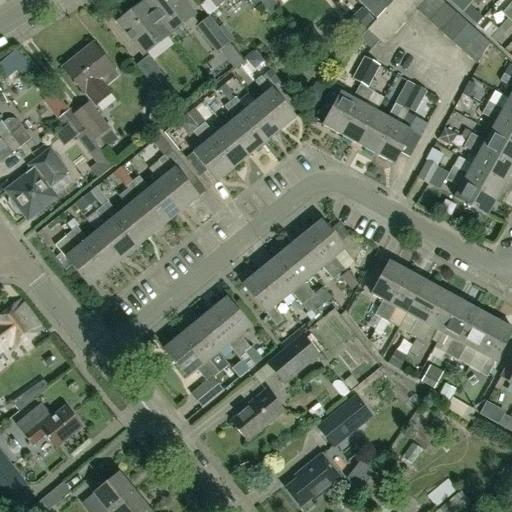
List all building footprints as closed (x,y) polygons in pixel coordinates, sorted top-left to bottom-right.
[(182,0),(148,0),(143,4),(168,35),(180,26),(186,33),(198,23),(193,16),(194,15),(182,0)] [(206,0),(198,6),(208,18),(218,9),(216,6),(223,0),(206,0)] [(386,8),(394,0),(358,0),(357,2),(375,19),(386,8)] [(425,0),(394,0),(386,8),(403,24),(416,11),(425,0)] [(444,3),(439,0),(425,0),(416,11),(428,22),(444,3)] [(473,1),(472,0),(462,0),(456,8),(462,13),(468,6),(473,1)] [(511,0),(510,0),(511,2),(501,14),(507,19),(511,13),(511,0)] [(455,14),(444,3),(428,22),(439,32),(455,14)] [(168,35),(143,4),(117,24),(141,56),(168,35)] [(466,17),(469,19),(475,13),(468,6),(462,13),(466,17)] [(403,24),(386,8),(375,19),(377,21),(393,35),(403,24)] [(357,36),(373,20),(362,9),(346,25),(357,36)] [(455,14),(439,32),(450,43),(467,25),(455,14)] [(230,46),(209,18),(196,28),(217,56),(230,46)] [(511,25),(511,23),(507,19),(491,39),(497,44),(511,25)] [(393,35),(377,21),(376,21),(366,32),(377,42),(382,47),(393,35)] [(490,22),(482,31),(489,37),(497,28),(490,22)] [(478,35),(467,25),(450,43),(462,53),(478,35)] [(366,32),(365,31),(357,39),(370,51),(377,42),(366,32)] [(488,44),(478,35),(462,53),(474,64),(488,44)] [(112,94),(105,86),(101,81),(114,70),(93,43),(62,68),(84,94),(85,94),(96,107),(112,94)] [(168,82),(148,56),(135,66),(156,92),(168,82)] [(375,74),(379,66),(379,65),(364,57),(352,80),(367,88),(375,74)] [(511,90),(508,99),(511,100),(511,65),(509,64),(499,82),(511,88),(511,90)] [(261,77),(270,88),(279,81),(270,70),(261,77)] [(255,102),(279,132),(296,119),(270,88),(261,77),(261,76),(254,82),(264,95),(255,102)] [(461,96),(469,100),(479,83),(471,78),(461,96)] [(401,94),(408,97),(414,86),(414,85),(407,81),(401,93),(401,94)] [(38,89),(45,98),(54,91),(47,82),(38,89)] [(340,135),(366,89),(360,85),(352,98),(343,93),(345,89),(333,83),(316,115),(325,120),(322,125),(340,135)] [(407,99),(402,107),(412,113),(424,92),(414,86),(408,97),(407,99)] [(279,132),(255,102),(246,110),(230,89),(223,94),(230,102),(264,144),(279,132)] [(366,89),(340,135),(358,145),(377,112),(365,106),(373,93),(366,89)] [(387,118),(377,112),(358,145),(376,155),(408,97),(401,94),(395,105),(394,104),(387,118)] [(488,101),(485,107),(511,122),(511,100),(508,99),(503,108),(488,101)] [(230,102),(223,107),(233,120),(224,127),(248,157),(264,144),(230,102)] [(118,140),(89,103),(73,115),(102,152),(118,140)] [(511,122),(485,107),(484,109),(477,105),(469,121),(490,132),(511,143),(511,122)] [(148,123),(165,126),(167,109),(151,106),(148,123)] [(420,136),(400,125),(408,112),(402,108),(376,155),(394,165),(400,154),(408,158),(418,141),(420,136)] [(194,109),(188,114),(232,169),(248,157),(224,127),(215,135),(194,109)] [(64,127),(75,118),(69,110),(58,118),(64,127)] [(232,169),(188,114),(176,123),(187,137),(192,133),(202,146),(192,154),(216,183),(232,169)] [(84,130),(75,118),(64,127),(73,139),(75,137),(84,130)] [(2,124),(0,121),(0,163),(31,139),(21,126),(15,120),(7,120),(2,124)] [(443,127),(437,138),(443,141),(450,141),(455,133),(443,127)] [(467,140),(470,134),(464,130),(460,137),(467,140)] [(511,143),(490,132),(485,141),(470,134),(467,140),(511,165),(511,143)] [(158,182),(182,211),(198,198),(191,189),(198,183),(159,136),(152,142),(163,156),(157,161),(158,162),(148,169),(159,182),(158,182)] [(511,170),(511,165),(467,140),(463,148),(477,156),(472,165),(505,183),(511,170)] [(443,155),(432,149),(425,161),(437,167),(443,155)] [(27,177),(6,192),(11,199),(9,201),(8,205),(16,214),(20,215),(22,213),(27,220),(54,200),(56,202),(76,187),(50,151),(29,167),(31,170),(25,175),(27,177)] [(437,167),(425,161),(416,179),(429,186),(438,168),(437,167)] [(452,167),(449,173),(496,199),(505,183),(472,165),(467,175),(452,167)] [(132,182),(126,174),(126,175),(120,168),(114,173),(127,189),(118,196),(127,207),(150,236),(166,224),(132,182)] [(496,199),(449,173),(445,181),(459,188),(454,198),(487,216),(496,199)] [(182,211),(158,182),(149,189),(139,177),(138,177),(132,182),(166,224),(182,211)] [(95,200),(101,207),(108,202),(95,187),(89,192),(95,200)] [(80,212),(95,200),(89,192),(74,204),(80,212)] [(108,202),(101,207),(135,249),(150,236),(127,207),(118,214),(108,202)] [(135,249),(101,207),(95,212),(106,224),(96,233),(119,261),(135,249)] [(119,261),(96,233),(87,240),(77,228),(80,226),(73,219),(66,225),(71,231),(70,232),(104,274),(119,261)] [(305,234),(339,275),(345,270),(342,267),(351,260),(343,251),(345,250),(321,221),(305,234)] [(332,228),(342,241),(349,235),(339,223),(332,228)] [(88,287),(104,274),(70,232),(54,246),(56,248),(50,253),(60,265),(66,260),(88,287)] [(339,275),(305,234),(290,247),(313,276),(322,268),(332,281),(339,275)] [(290,247),(274,259),(314,309),(315,310),(322,306),(304,283),(313,276),(290,247)] [(314,309),(274,259),(259,272),(282,301),(292,293),(308,314),(314,309)] [(390,301),(407,271),(389,261),(370,295),(382,301),(374,316),(380,319),(390,301)] [(340,277),(351,291),(359,285),(347,271),(340,277)] [(380,319),(373,333),(380,337),(396,309),(406,314),(415,297),(424,281),(407,271),(390,301),(380,319)] [(282,301),(259,272),(242,285),(266,314),(265,314),(276,327),(283,321),(273,308),(282,301)] [(415,297),(406,314),(417,320),(409,335),(415,338),(423,324),(442,290),(424,281),(415,297)] [(415,338),(407,353),(414,357),(430,327),(441,333),(450,317),(459,300),(442,290),(423,324),(415,338)] [(226,298),(210,311),(227,332),(244,353),(244,354),(249,360),(254,366),(262,360),(251,346),(249,348),(240,335),(250,327),(226,298)] [(477,310),(459,300),(450,317),(441,333),(452,340),(444,354),(450,358),(477,310)] [(0,352),(10,346),(14,350),(37,333),(16,303),(0,314),(0,352)] [(477,310),(450,358),(458,362),(466,347),(476,353),(494,319),(477,310)] [(238,358),(249,371),(254,366),(249,360),(244,354),(244,353),(227,332),(210,311),(195,324),(207,338),(218,352),(227,345),(238,358)] [(511,329),(494,319),(476,353),(487,359),(479,374),(487,378),(495,363),(494,363),(511,329)] [(196,357),(203,365),(213,378),(219,374),(209,360),(218,352),(207,338),(195,324),(187,330),(179,336),(196,357)] [(301,335),(266,364),(285,386),(320,356),(318,354),(323,350),(310,335),(305,339),(301,335)] [(196,357),(179,336),(163,349),(186,378),(196,370),(206,382),(190,396),(201,409),(223,391),(213,379),(213,378),(203,365),(196,357)] [(72,354),(64,337),(52,342),(59,359),(72,354)] [(394,352),(387,365),(397,371),(404,358),(394,352)] [(499,380),(511,387),(511,359),(510,358),(499,380)] [(420,382),(434,389),(440,377),(426,370),(420,382)] [(344,383),(350,390),(358,384),(351,376),(344,383)] [(437,399),(447,404),(451,398),(454,392),(444,386),(437,399)] [(230,422),(247,442),(283,412),(265,390),(237,413),(239,415),(230,422)] [(364,398),(372,407),(380,401),(372,391),(364,398)] [(344,436),(370,415),(354,395),(327,416),(344,436)] [(491,395),(486,404),(505,412),(509,403),(491,395)] [(18,398),(11,403),(19,413),(25,407),(18,398)] [(14,425),(23,436),(32,446),(44,436),(55,450),(81,428),(65,408),(53,418),(42,403),(14,425)] [(308,412),(315,420),(325,412),(318,404),(308,412)] [(511,425),(511,418),(505,415),(499,425),(509,431),(511,425)] [(339,479),(321,457),(296,477),(298,480),(286,490),(300,507),(312,497),(314,500),(339,479)] [(359,490),(381,508),(401,483),(379,466),(359,490)] [(11,467),(0,475),(0,498),(3,503),(26,485),(11,467)] [(134,493),(119,474),(93,495),(107,511),(110,511),(121,503),(134,493)] [(447,479),(427,496),(436,508),(457,491),(447,479)] [(71,493),(63,483),(40,502),(48,511),(71,493)] [(346,491),(351,498),(354,501),(360,496),(353,487),(352,486),(346,491)] [(460,491),(436,511),(459,511),(470,503),(460,491)] [(121,503),(110,511),(149,511),(134,493),(121,503)]
